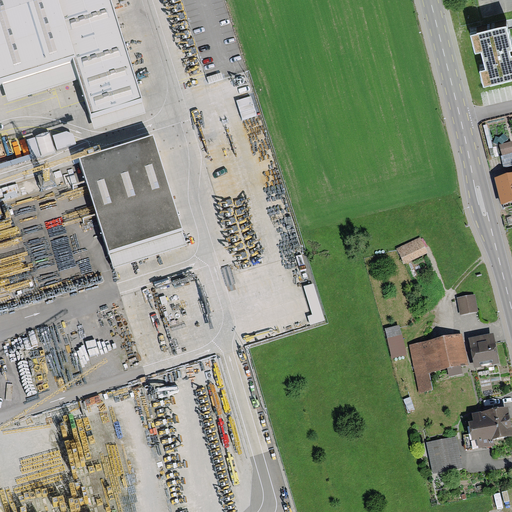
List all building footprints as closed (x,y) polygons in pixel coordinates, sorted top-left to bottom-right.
[(87,124),(137,108),(103,0),(0,0),(0,88),(69,67),(87,124)] [(477,34),(470,36),(475,54),(481,53),(485,70),(479,71),(483,87),(490,86),(511,80),(511,47),(506,26),(477,33),(477,34)] [(221,74),(207,78),(209,84),(223,79),(221,74)] [(251,98),(237,102),(243,120),(257,116),(251,98)] [(180,233),(152,142),(82,164),(109,254),(180,233)] [(511,201),(511,172),(494,177),(501,204),(511,201)] [(430,257),(422,242),(400,254),(407,268),(430,257)] [(474,313),(472,300),(457,302),(459,316),(474,313)] [(498,369),(493,340),(468,345),(472,373),(498,369)] [(461,372),(455,341),(420,347),(423,366),(413,368),(416,380),(430,378),(461,372)] [(410,349),(413,368),(423,366),(420,347),(410,349)] [(433,394),(430,378),(416,380),(419,396),(433,394)] [(511,443),(507,413),(478,416),(479,428),(466,430),(469,455),(492,452),(491,446),(511,443)] [(455,440),(425,446),(431,478),(461,473),(455,440)]
